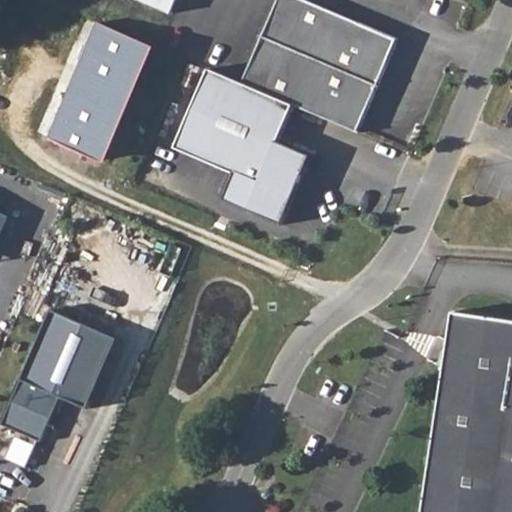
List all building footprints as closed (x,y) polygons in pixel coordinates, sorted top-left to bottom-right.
[(180,0),(142,0),(174,13),(180,0)] [(308,0),(280,0),(245,83),(297,104),(360,131),(400,39),(308,0)] [(162,53),(102,25),(52,141),(113,169),(162,53)] [(245,83),(212,68),(178,148),(237,173),(226,200),(285,225),(315,156),(281,141),(297,104),(245,83)] [(0,244),(12,216),(0,211),(0,244)] [(511,511),(511,314),(457,307),(450,352),(448,366),(427,511),(511,511)] [(53,309),(3,424),(43,441),(62,397),(90,409),(121,338),(53,309)]
